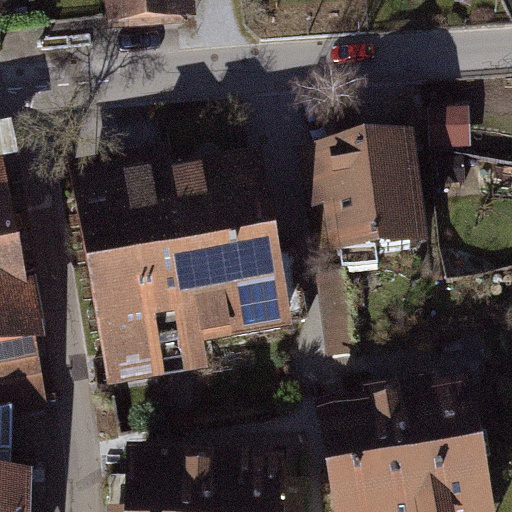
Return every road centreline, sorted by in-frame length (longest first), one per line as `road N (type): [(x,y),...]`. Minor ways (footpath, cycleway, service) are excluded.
road 1 (tertiary): [(511,55),(29,88)]
road 2 (residential): [(29,88),(81,424),(84,511)]
